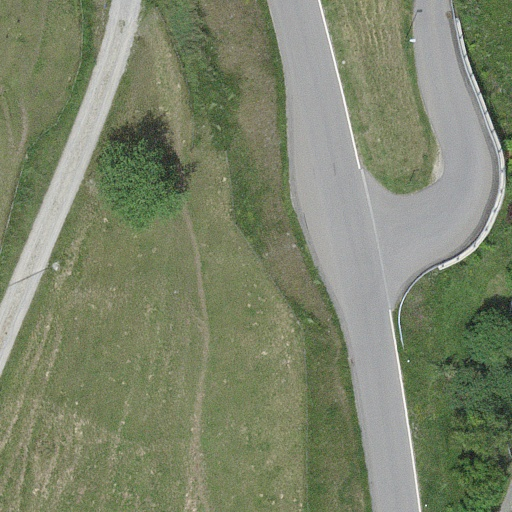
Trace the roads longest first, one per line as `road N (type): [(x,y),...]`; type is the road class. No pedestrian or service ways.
road 1 (track): [(0,384),(63,229),(125,0)]
road 2 (residential): [(350,250),(422,226),(452,209),(470,185),(438,69),(431,0)]
road 3 (tertiary): [(390,511),(350,250)]
road 4 (tertiary): [(350,250),(290,0)]
